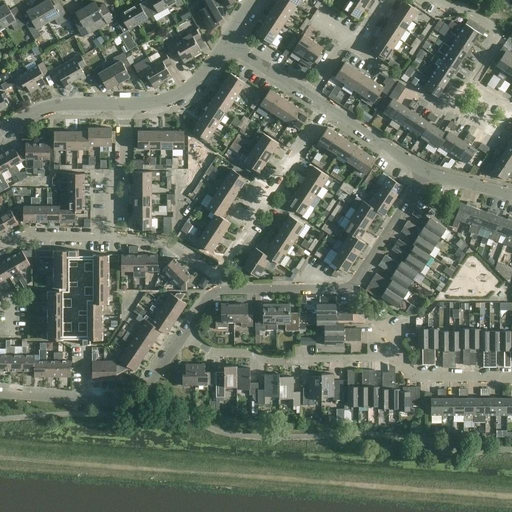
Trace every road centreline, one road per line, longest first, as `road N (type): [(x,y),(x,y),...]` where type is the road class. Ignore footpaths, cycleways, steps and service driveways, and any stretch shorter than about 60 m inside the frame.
road 1 (residential): [(398,358),(264,361),(246,351),(213,351),(183,333)]
road 2 (residential): [(0,393),(135,400),(183,333)]
road 3 (residential): [(213,275),(255,231),(332,111)]
road 4 (residential): [(183,333),(219,290),(353,286)]
road 5 (residential): [(109,237),(109,180),(124,174),(124,104)]
road 6 (residential): [(353,286),(427,173)]
road 7 (unclassified): [(0,130),(44,107),(124,104)]
road 8 (unclassified): [(124,104),(183,93),(226,42)]
road 9 (residential): [(511,376),(410,376),(398,358)]
